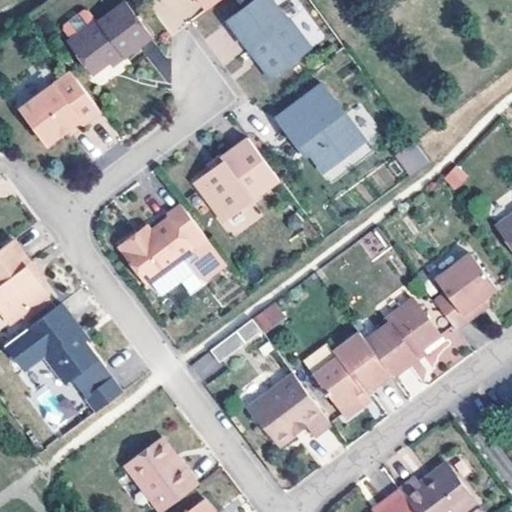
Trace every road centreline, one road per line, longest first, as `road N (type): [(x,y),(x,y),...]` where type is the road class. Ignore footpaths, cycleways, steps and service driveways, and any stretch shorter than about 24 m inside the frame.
road 1 (residential): [(195,75),(186,122),(80,200),(68,220),(279,511)]
road 2 (residential): [(289,511),(511,343)]
